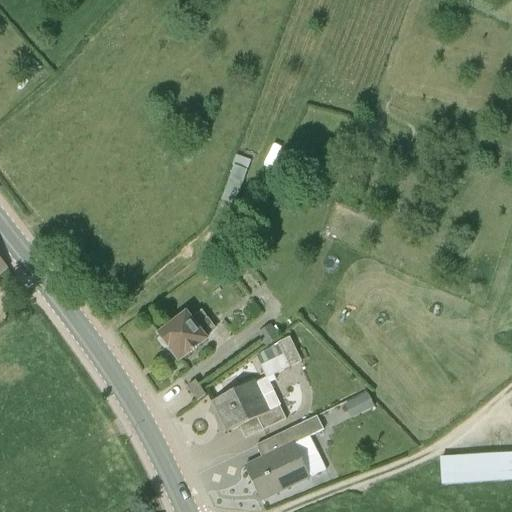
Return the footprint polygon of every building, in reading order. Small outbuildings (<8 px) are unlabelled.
[(234,167),(221,201),(235,206),(247,172),(234,167)] [(262,217),(241,239),(255,251),(275,229),(262,217)] [(213,327),(201,311),(190,320),(186,314),(158,336),(160,338),(157,341),(164,350),(167,347),(179,362),(187,355),(188,356),(198,348),(198,347),(206,340),(202,335),(213,327)] [(279,336),(270,325),(257,336),(266,347),(279,336)] [(266,379),(272,376),(289,369),(277,345),(267,350),(272,361),(260,366),(266,379)] [(256,385),(254,382),(212,402),(227,433),(257,419),(263,431),(286,420),(279,407),(268,384),(275,381),(272,376),(266,379),(256,385)] [(206,396),(195,381),(187,388),(197,402),(206,396)] [(367,395),(345,405),(351,418),(373,409),(367,395)] [(262,459),(244,468),(261,502),(326,471),(310,437),(324,431),(317,417),(256,447),(262,459)] [(511,446),(442,450),(444,480),(511,476),(511,446)]
